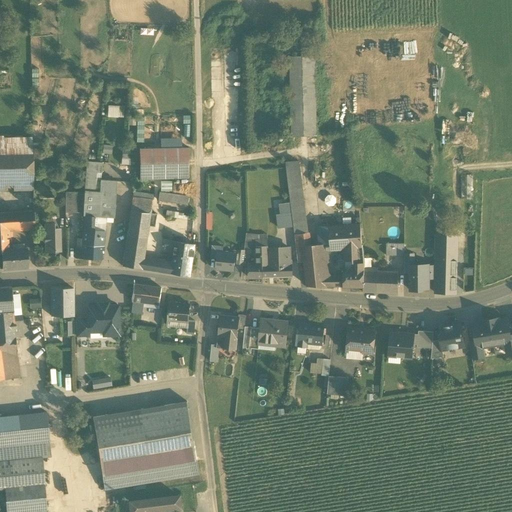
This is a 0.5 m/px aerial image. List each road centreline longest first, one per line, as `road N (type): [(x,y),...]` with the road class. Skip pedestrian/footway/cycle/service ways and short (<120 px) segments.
road 1 (secondary): [(0,279),(114,274),(430,306),(511,287)]
road 2 (track): [(214,511),(197,378),(207,287),(194,0)]
road 3 (unknown): [(9,279),(8,118)]
